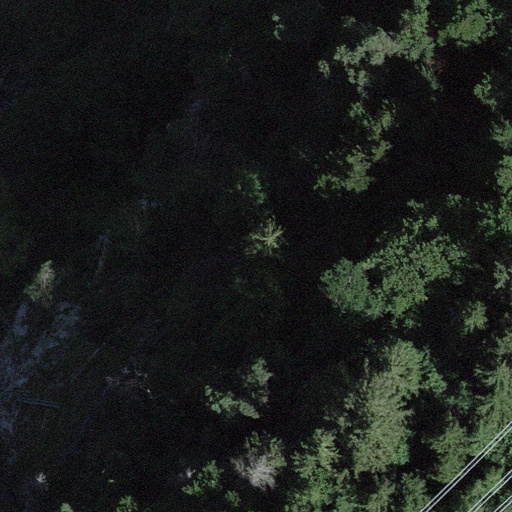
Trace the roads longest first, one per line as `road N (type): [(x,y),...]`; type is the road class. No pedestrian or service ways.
road 1 (motorway): [(0,203),(511,231)]
road 2 (motorway): [(511,62),(0,44)]
